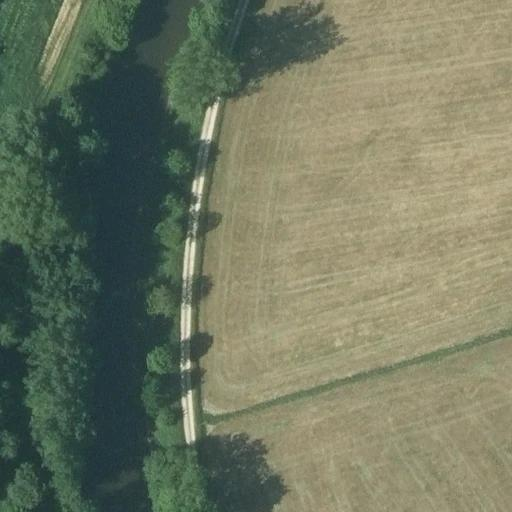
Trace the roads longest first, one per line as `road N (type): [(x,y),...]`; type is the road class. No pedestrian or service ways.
road 1 (track): [(245,0),(219,83),(188,254),(187,426),(205,511)]
road 2 (track): [(62,108),(33,206),(16,333),(20,406),(43,511)]
